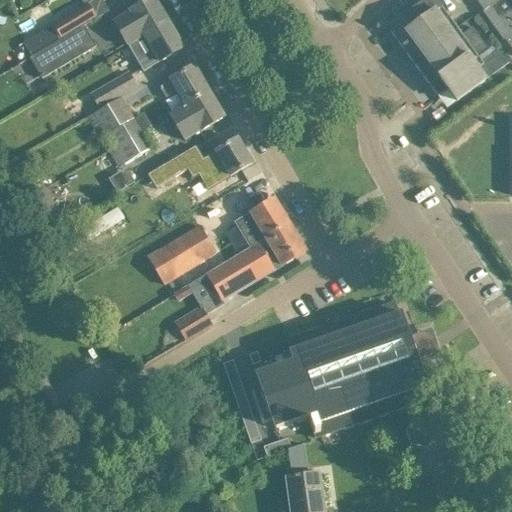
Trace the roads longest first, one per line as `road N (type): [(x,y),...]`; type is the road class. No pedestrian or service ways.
road 1 (residential): [(332,266),(178,0)]
road 2 (residential): [(409,217),(367,142),(365,104),(326,44)]
road 3 (unclassified): [(511,373),(409,217)]
